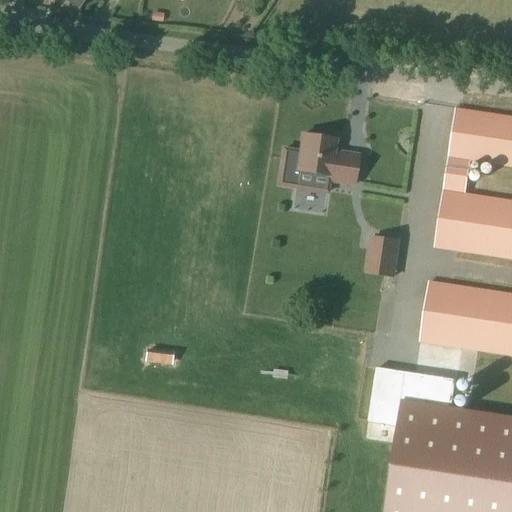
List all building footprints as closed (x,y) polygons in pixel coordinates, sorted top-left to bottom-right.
[(65,0),(78,8),(78,9),(79,9),(85,0),(65,0)] [(511,117),(456,109),(449,157),(435,247),(511,258),(511,201),(466,195),(471,160),(511,166),(511,117)] [(354,187),(355,176),(358,156),(333,152),(335,140),(302,135),(296,178),(330,183),(354,187)] [(398,277),(400,238),(370,237),(368,276),(398,277)] [(511,355),(511,294),(430,282),(421,342),(511,355)] [(399,428),(385,511),(511,511),(511,416),(450,407),(403,400),(399,428)]
